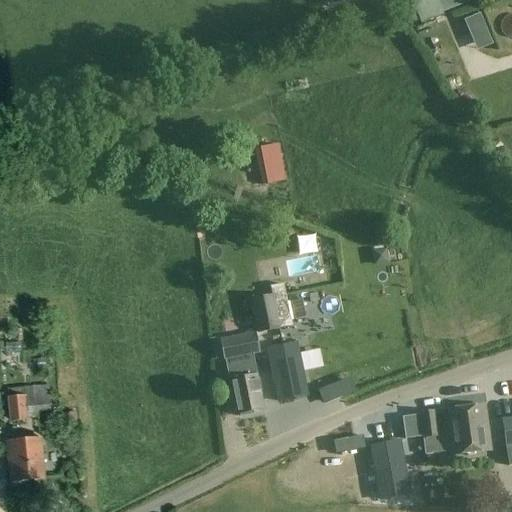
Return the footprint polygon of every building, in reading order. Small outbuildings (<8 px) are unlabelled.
[(418,0),(426,17),(462,0),(418,0)] [(258,333),(279,328),(292,325),(283,285),(270,288),(272,296),(252,300),(254,314),(258,333)] [(301,302),(289,304),(292,318),(304,315),(301,302)] [(254,333),(221,340),(225,360),(252,354),(258,353),(254,333)] [(296,347),(269,352),(278,398),(305,392),(296,347)] [(252,354),(225,360),(230,381),(236,414),(240,413),(241,416),(253,414),(252,411),(264,409),(257,375),(256,376),(254,367),(252,354)] [(341,398),(356,392),(351,378),(335,385),(341,398)] [(23,396),(25,418),(50,415),(47,385),(6,389),(7,397),(23,396)] [(23,396),(7,397),(10,422),(26,420),(25,418),(23,396)] [(485,405),(421,414),(424,438),(438,436),(438,437),(448,436),(449,441),(443,441),(445,454),(451,454),(451,456),(466,454),(468,457),(475,456),(477,453),(491,451),(489,437),(485,405)] [(63,424),(75,424),(74,412),(62,413),(63,424)] [(511,417),(502,419),(506,447),(511,445),(511,417)] [(336,454),(359,450),(363,449),(361,437),(359,437),(333,442),(336,454)] [(9,482),(44,479),(40,439),(6,442),(9,482)]
